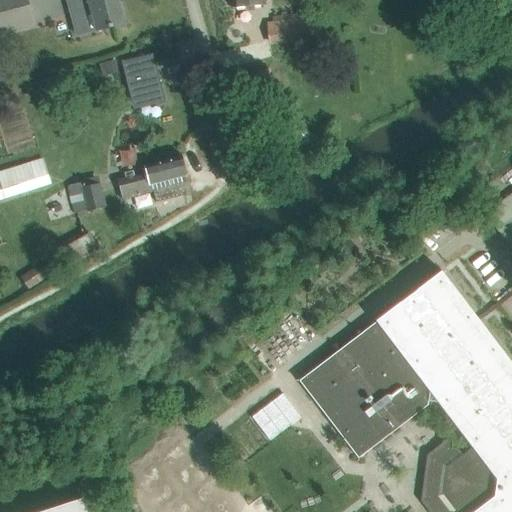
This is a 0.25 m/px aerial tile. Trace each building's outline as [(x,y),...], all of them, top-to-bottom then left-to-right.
[(0,0),(0,31),(32,23),(26,0),(0,0)] [(96,30),(106,27),(125,22),(119,0),(67,0),(71,13),(90,8),(96,30)] [(270,42),(308,39),(306,21),(269,24),(270,42)] [(159,80),(129,88),(133,105),(164,98),(159,80)] [(45,156),(0,168),(0,196),(52,182),(45,156)] [(185,195),(181,177),(187,175),(182,156),(163,161),(144,166),(146,174),(134,178),(134,176),(117,181),(122,199),(153,191),(156,202),(185,195)] [(67,186),(72,213),(107,207),(102,183),(82,187),(82,184),(67,186)] [(511,193),(484,215),(511,251),(511,193)] [(84,234),(62,248),(71,263),(94,249),(84,234)] [(511,511),(511,363),(441,271),(376,321),(376,322),(297,381),(357,459),(435,400),(472,448),(446,468),(442,495),(454,511),(511,511)] [(88,511),(84,497),(38,511),(88,511)]
